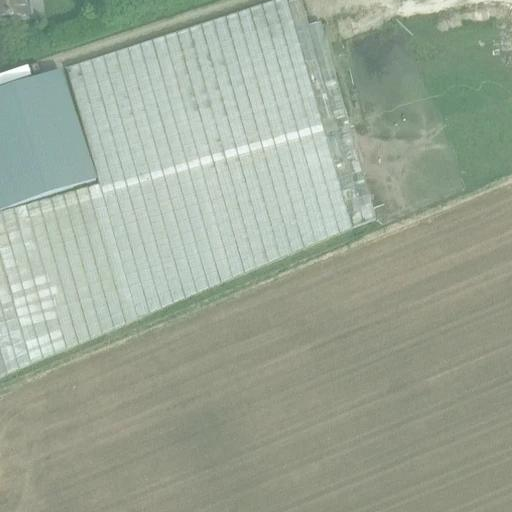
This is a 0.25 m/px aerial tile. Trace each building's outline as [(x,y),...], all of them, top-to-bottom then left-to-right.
[(283,0),(62,73),(98,184),(0,215),(0,382),(353,232),(287,0),(283,0)] [(0,0),(0,19),(30,16),(28,0),(0,0)] [(500,21),(467,32),(471,43),(469,47),(471,53),(475,54),(480,67),(511,56),(511,57),(511,15),(500,19),(500,21)] [(329,20),(305,29),(308,39),(332,30),(329,20)] [(0,93),(0,213),(96,183),(61,73),(0,93)]
